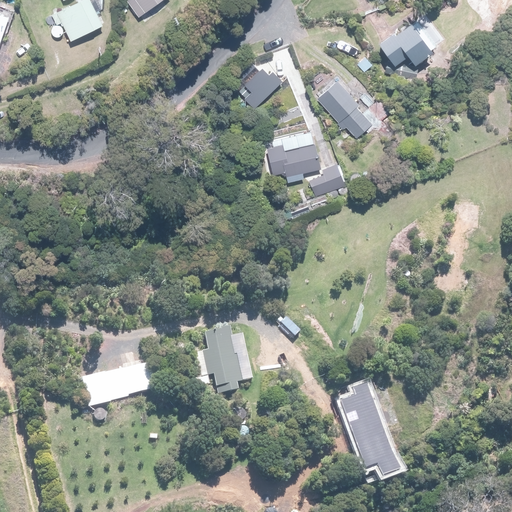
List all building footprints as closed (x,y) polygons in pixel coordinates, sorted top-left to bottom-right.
[(87,0),(78,0),(56,12),(72,41),(102,25),(87,0)] [(130,0),(127,3),(138,16),(159,0),(130,0)] [(0,45),(9,18),(0,14),(0,45)] [(380,43),(392,62),(387,61),(384,73),(416,81),(419,68),(401,64),(411,58),(415,65),(434,53),(414,24),(397,36),(395,33),(380,43)] [(264,71),(239,92),(254,109),(284,83),(274,71),(268,76),(264,71)] [(337,81),(318,99),(357,139),(372,125),(356,109),(360,105),(337,81)] [(285,145),(267,149),(274,176),(286,173),(288,181),(321,172),(311,131),(283,138),(285,145)] [(337,169),(310,181),(316,196),(344,184),(337,169)] [(210,349),(195,353),(200,377),(215,374),(219,391),(239,387),(237,379),(253,376),(243,330),(232,332),(230,324),(206,329),(210,349)] [(79,376),(85,405),(160,389),(153,360),(79,376)] [(356,392),(339,399),(365,465),(379,460),(384,473),(399,467),(366,383),(354,387),(356,392)]
